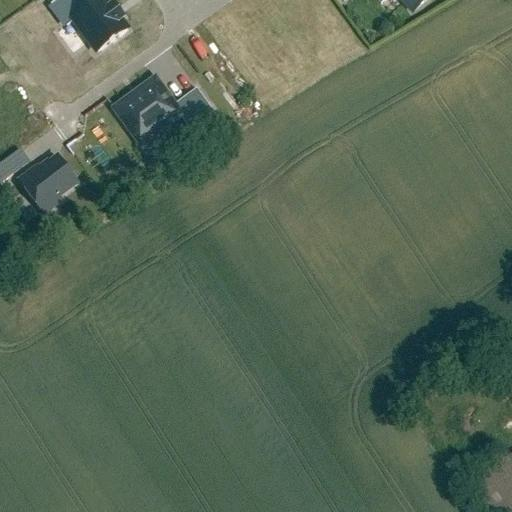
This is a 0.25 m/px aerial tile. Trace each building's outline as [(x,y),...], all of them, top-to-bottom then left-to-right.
[(131,30),(110,0),(104,0),(72,22),(95,55),(131,30)] [(400,0),(412,13),(427,0),(400,0)] [(141,147),(181,117),(155,82),(115,112),(141,147)] [(174,107),(181,117),(195,136),(217,120),(197,91),(174,107)] [(0,183),(2,185),(30,165),(21,152),(0,167),(0,183)] [(59,198),(77,185),(58,160),(41,173),(38,169),(18,183),(44,217),(63,203),(59,198)] [(511,511),(511,454),(465,484),(481,511),(511,511)]
